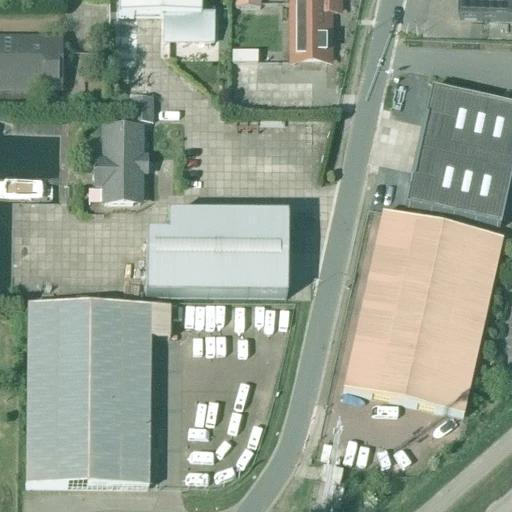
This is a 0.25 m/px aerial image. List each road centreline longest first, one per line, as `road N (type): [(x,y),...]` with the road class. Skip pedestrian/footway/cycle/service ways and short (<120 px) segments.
road 1 (unclassified): [(252,511),(296,438),(392,0)]
road 2 (unknown): [(380,52),(511,57)]
